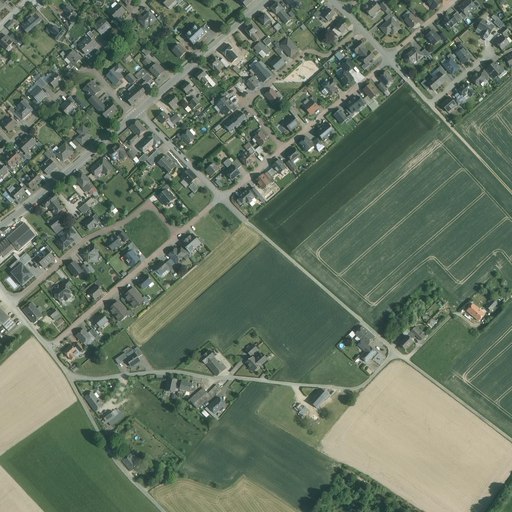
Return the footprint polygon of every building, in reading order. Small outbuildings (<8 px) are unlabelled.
[(160,0),(167,7),(170,10),(177,3),(174,0),(160,0)] [(240,0),(240,1),(239,2),(236,4),(241,10),(245,7),(246,8),(254,0),(240,0)] [(301,2),(298,0),(286,0),(294,9),(301,2)] [(440,2),(438,0),(425,0),(433,9),(436,5),(437,5),(438,6),(440,4),(440,2)] [(472,4),(469,0),(467,0),(464,4),(471,12),(475,7),(476,7),(472,4)] [(374,2),(368,7),(367,6),(365,5),(364,7),(364,9),(371,16),(380,8),(374,2)] [(384,2),(380,6),(385,12),(386,10),(388,9),(389,8),(384,2)] [(277,3),(271,9),(276,15),(277,14),(282,10),(283,9),(277,3)] [(471,12),(464,4),(459,8),(463,12),(466,16),(471,12)] [(72,9),(68,5),(63,10),(68,14),(65,17),(71,22),(77,14),(72,10),(72,9)] [(118,5),(110,13),(116,20),(125,12),(118,5)] [(335,15),(329,9),(322,16),(328,21),(335,15)] [(285,13),(282,10),(277,14),(286,24),(291,20),(285,13)] [(149,12),(139,21),(145,27),(150,22),(152,24),(156,20),(149,12)] [(466,16),(463,12),(459,15),(464,20),(467,17),(466,16)] [(389,14),(384,19),(387,22),(392,18),(392,19),(394,17),(390,13),(389,14)] [(28,22),(21,27),(27,33),(42,21),(35,14),(27,21),(28,22)] [(270,20),(265,14),(259,19),(264,25),(270,20)] [(418,23),(411,15),(405,21),(412,29),(418,23)] [(451,15),(442,22),(448,30),(457,21),(451,15)] [(100,24),(95,28),(102,36),(111,27),(103,18),(99,22),(100,24)] [(392,19),(392,18),(387,22),(380,28),(386,35),(392,30),(393,31),(394,30),(396,33),(400,28),(392,19)] [(504,25),(498,19),(494,23),(500,29),(504,25)] [(494,27),(483,20),(477,28),(483,32),(481,35),(486,39),(494,27)] [(12,21),(6,27),(10,30),(16,24),(12,21)] [(342,21),(335,28),(337,29),(335,31),(340,35),(341,33),(342,34),(348,27),(342,21)] [(69,25),(67,22),(64,25),(69,31),(73,25),(70,23),(69,25)] [(278,23),(274,27),(277,32),(282,28),(278,23)] [(205,34),(197,25),(185,37),(194,45),(205,34)] [(257,31),(252,25),(245,31),(250,37),(251,37),(255,42),(259,39),(254,34),(257,31)] [(59,31),(54,26),(50,31),(55,35),(54,37),(58,41),(64,32),(61,29),(59,31)] [(434,33),(432,31),(426,37),(432,44),(435,42),(437,42),(440,40),(437,36),(437,35),(435,33),(434,33)] [(21,40),(15,35),(11,40),(14,42),(13,42),(16,45),(21,40)] [(9,38),(7,36),(0,43),(7,50),(13,42),(14,42),(11,40),(9,38)] [(503,36),(495,43),(502,50),(509,44),(503,36)] [(268,37),(263,42),(267,46),(272,42),(268,37)] [(88,38),(79,47),(86,54),(90,51),(89,50),(95,45),(88,38)] [(289,41),(285,45),(283,43),(280,45),(280,46),(284,50),(290,58),(298,51),(289,41)] [(354,46),(353,47),(353,48),(355,50),(355,52),(357,54),(358,53),(359,56),(366,50),(364,48),(365,47),(360,41),(354,46)] [(269,51),(260,42),(254,48),(263,58),(269,51)] [(280,45),(278,43),(275,46),(277,48),(281,52),(284,50),(280,46),(280,45)] [(468,50),(462,43),(458,46),(462,50),(463,49),(466,52),(468,50)] [(352,44),(346,49),(348,52),(353,48),(353,47),(354,46),(352,44)] [(186,52),(179,45),(172,51),(180,58),(186,52)] [(228,45),(221,51),(225,56),(231,51),(232,50),(228,45)] [(151,52),(147,47),(142,51),(146,56),(151,52)] [(417,50),(414,49),(412,51),(406,56),(407,57),(406,58),(405,60),(408,63),(410,63),(411,62),(412,63),(417,59),(418,60),(423,57),(417,50)] [(430,55),(425,49),(421,53),(426,59),(430,55)] [(462,50),(460,52),(461,52),(458,55),(461,59),(460,60),(464,64),(467,61),(468,61),(471,58),(466,52),(463,49),(462,50)] [(366,50),(359,56),(361,58),(363,61),(364,61),(366,63),(366,64),(368,63),(374,58),(369,52),(368,52),(366,50)] [(238,58),(231,51),(225,56),(232,63),(238,58)] [(81,59),(73,52),(67,58),(71,61),(75,65),(81,59)] [(123,57),(127,62),(132,57),(128,53),(123,57)] [(215,57),(208,64),(213,70),(214,70),(218,75),(222,72),(217,66),(221,64),(215,57)] [(278,57),(271,63),(274,66),(273,67),(276,71),(285,63),(278,57)] [(12,67),(16,62),(11,58),(8,63),(12,67)] [(453,61),(450,58),(449,59),(446,63),(448,65),(445,67),(452,75),(459,69),(453,61)] [(154,66),(147,59),(143,63),(150,70),(154,66)] [(355,66),(350,59),(347,61),(341,67),(344,72),(346,70),(348,73),(355,66)] [(272,76),(264,68),(266,66),(260,60),(250,69),(263,83),(272,76)] [(499,67),(495,62),(492,65),(491,65),(489,67),(486,70),(490,74),(494,79),(502,71),(499,67)] [(150,70),(157,78),(165,71),(159,65),(159,66),(156,64),(154,66),(150,70)] [(118,65),(111,72),(111,73),(107,76),(114,84),(116,84),(118,83),(118,81),(122,77),(118,73),(122,69),(118,65)] [(446,73),(440,67),(436,70),(439,73),(443,77),(446,73)] [(201,70),(195,75),(200,81),(201,80),(205,85),(208,82),(204,77),(206,76),(201,70)] [(348,73),(346,70),(344,72),(338,77),(345,85),(346,85),(347,85),(348,85),(350,84),(350,82),(349,82),(353,79),(348,73)] [(392,80),(386,72),(379,78),(385,86),(392,80)] [(488,76),(484,72),(481,74),(485,79),(486,81),(489,78),(488,76)] [(55,73),(47,80),(55,88),(62,81),(55,73)] [(439,73),(433,78),(440,86),(446,80),(443,77),(439,73)] [(481,74),(479,73),(477,75),(476,75),(474,77),(472,79),(477,86),(480,84),(483,82),(482,81),(485,79),(481,74)] [(147,74),(142,78),(144,81),(147,84),(152,79),(147,74)] [(214,83),(209,78),(207,75),(206,76),(204,77),(208,82),(212,86),(213,87),(214,86),(215,85),(214,83)] [(259,83),(254,76),(251,78),(251,79),(257,85),(259,83)] [(47,85),(41,78),(38,81),(43,88),(47,85)] [(440,86),(433,78),(427,83),(431,87),(434,91),(440,86)] [(257,85),(251,79),(249,80),(246,80),(246,84),(247,84),(253,91),(258,86),(257,85)] [(334,79),(329,83),(333,87),(337,84),(334,79)] [(427,83),(425,80),(421,84),(427,91),(431,87),(427,83)] [(43,88),(38,81),(35,84),(37,87),(38,87),(41,90),(43,88)] [(100,90),(92,82),(84,89),(91,98),(94,95),(100,90)] [(187,82),(181,87),(186,94),(193,88),(187,82)] [(333,87),(329,83),(323,88),(325,89),(322,92),(325,96),(328,93),(330,96),(331,96),(332,96),(334,95),(334,94),(334,93),(336,91),(333,87)] [(387,90),(381,83),(378,86),(383,93),(386,90),(387,90)] [(466,83),(458,91),(459,92),(464,97),(467,94),(470,97),(475,93),(466,83)] [(370,84),(368,84),(367,86),(367,87),(363,90),(368,96),(371,99),(372,98),(378,93),(370,85),(370,84)] [(139,85),(136,88),(133,85),(128,90),(130,93),(138,101),(147,94),(139,85)] [(41,90),(38,87),(37,87),(35,89),(36,90),(31,95),(35,99),(33,102),(38,107),(42,104),(40,102),(47,96),(43,92),(42,93),(41,92),(42,92),(41,90)] [(272,90),(265,95),(272,103),(277,98),(278,97),(276,94),(272,90)] [(226,92),(219,98),(221,101),(225,97),(226,97),(228,95),(226,92)] [(464,97),(459,92),(454,96),(457,99),(460,103),(464,99),(462,98),(464,97)] [(138,101),(130,93),(125,97),(133,106),(138,101)] [(94,95),(91,98),(89,100),(93,105),(98,100),(99,100),(94,95)] [(77,96),(74,99),(83,109),(86,106),(77,96)] [(173,96),(166,101),(173,109),(175,107),(174,106),(178,102),(173,96)] [(319,103),(313,96),(310,99),(312,101),(316,106),(319,103)] [(359,99),(356,96),(351,101),(358,109),(363,104),(359,99)] [(371,99),(368,96),(363,100),(367,104),(369,107),(373,103),(375,102),(372,98),(371,99)] [(221,101),(216,105),(221,110),(230,102),(226,97),(225,97),(221,101)] [(199,104),(194,98),(190,102),(195,107),(199,104)] [(450,98),(441,105),(448,112),(456,105),(454,103),(453,102),(450,98)] [(72,104),(68,100),(68,101),(60,108),(67,115),(70,112),(71,113),(76,108),(72,104)] [(103,105),(98,100),(93,105),(100,112),(107,119),(117,109),(110,102),(105,107),(103,105)] [(24,101),(20,104),(22,107),(17,112),(16,113),(17,113),(22,120),(33,110),(24,101)] [(316,106),(312,101),(304,107),(310,114),(318,108),(316,106)] [(358,109),(351,101),(346,105),(348,108),(352,113),(358,109)] [(230,102),(221,110),(225,115),(231,111),(234,107),(230,102)] [(299,114),(294,108),(294,109),(290,112),(295,117),(299,114)] [(352,113),(348,108),(346,110),(350,115),(352,117),(354,115),(352,113)] [(347,118),(340,110),(334,115),(341,125),(348,119),(347,118)] [(230,120),(224,125),(229,131),(235,126),(237,128),(247,119),(240,111),(237,114),(238,116),(236,118),(234,116),(234,117),(235,118),(231,121),(230,120)] [(164,112),(158,117),(163,124),(169,119),(164,112)] [(293,116),(287,121),(286,121),(284,122),(284,124),(285,125),(286,125),(291,130),(294,128),(294,127),(298,123),(293,116)] [(9,117),(2,125),(9,132),(16,125),(9,117)] [(138,120),(129,127),(135,134),(138,138),(146,130),(138,120)] [(327,123),(323,127),(322,126),(318,128),(319,130),(316,132),(324,142),(335,133),(327,123)] [(92,135),(83,126),(77,131),(81,135),(76,139),(82,145),(92,135)] [(183,130),(177,136),(179,139),(182,137),(181,137),(186,133),(183,130)] [(268,140),(259,130),(254,134),(256,136),(254,138),(261,146),(268,140)] [(195,139),(188,131),(186,133),(181,137),(182,137),(188,144),(195,139)] [(154,133),(148,139),(153,144),(155,146),(160,141),(154,133)] [(135,134),(128,140),(131,143),(132,142),(132,143),(134,141),(138,138),(135,134)] [(36,143),(29,135),(24,140),(31,148),(36,143)] [(308,140),(306,138),(299,144),(306,151),(307,151),(314,146),(311,142),(308,141),(308,140)] [(323,145),(318,139),(313,143),(318,149),(323,145)] [(31,148),(24,140),(18,145),(26,153),(31,148)] [(145,142),(139,148),(144,153),(150,147),(145,142)] [(55,153),(57,156),(63,162),(73,152),(65,144),(55,153)] [(118,144),(107,153),(114,161),(116,159),(117,159),(120,156),(123,160),(124,160),(127,157),(127,156),(124,153),(125,152),(118,144)] [(252,147),(247,151),(249,153),(249,152),(252,156),(256,152),(255,150),(252,147)] [(263,151),(260,147),(255,150),(256,152),(259,155),(263,151)] [(55,153),(50,148),(47,151),(53,156),(55,158),(57,156),(55,153)] [(297,152),(294,148),(286,155),(292,162),(300,156),(300,154),(298,152),(297,152)] [(18,155),(14,150),(9,155),(16,162),(21,158),(21,157),(18,155)] [(130,150),(126,153),(133,160),(136,157),(130,150)] [(149,158),(146,160),(150,164),(155,158),(156,158),(160,154),(157,150),(149,158)] [(53,156),(47,151),(44,154),(49,159),(53,156)] [(24,156),(21,152),(18,155),(21,157),(21,158),(24,161),(27,159),(24,156)] [(247,154),(246,153),(244,153),(243,154),(243,155),(244,156),(241,159),(247,166),(255,159),(252,156),(249,152),(249,153),(247,154)] [(145,154),(138,160),(142,164),(146,160),(149,158),(145,154)] [(16,162),(9,155),(3,160),(8,165),(11,167),(16,162)] [(166,156),(165,157),(164,156),(162,158),(163,159),(158,164),(162,168),(163,167),(169,173),(168,174),(176,167),(166,156)] [(99,162),(91,170),(96,176),(100,173),(99,172),(102,169),(104,171),(103,172),(105,175),(112,169),(105,162),(106,161),(103,158),(99,162)] [(155,158),(150,164),(152,166),(158,161),(156,158),(155,158)] [(232,163),(229,159),(223,163),(227,168),(231,164),(232,163)] [(50,160),(41,168),(48,175),(57,167),(50,160)] [(242,166),(236,160),(232,163),(231,164),(233,166),(234,166),(237,170),(242,166)] [(283,165),(279,160),(272,166),(275,170),(272,173),(275,176),(278,173),(279,174),(286,168),(283,165)] [(295,168),(290,161),(286,164),(290,168),(292,171),(295,168)] [(213,163),(206,170),(211,177),(219,170),(213,163)] [(11,167),(8,165),(6,167),(9,170),(12,173),(14,171),(11,167)] [(40,173),(34,166),(31,169),(35,172),(38,175),(40,173)] [(237,170),(234,166),(233,166),(229,170),(230,172),(227,174),(227,176),(228,177),(230,178),(232,180),(240,173),(237,170)] [(189,170),(181,177),(189,185),(197,178),(189,170)] [(35,172),(30,177),(37,185),(42,179),(38,175),(35,172)] [(90,182),(82,173),(78,177),(75,179),(80,185),(83,188),(84,187),(89,192),(94,188),(90,182)] [(267,173),(263,176),(268,181),(272,178),(267,173)] [(263,176),(263,175),(256,181),(262,189),(269,183),(268,181),(263,176)] [(25,182),(24,182),(27,185),(31,190),(37,185),(30,177),(25,182)] [(27,185),(24,182),(25,182),(21,178),(19,181),(25,187),(27,185)] [(193,183),(189,187),(194,193),(199,189),(193,183)] [(19,186),(11,194),(17,200),(26,192),(19,186)] [(260,195),(254,188),(250,192),(254,197),(256,199),(260,195)] [(250,192),(248,189),(238,197),(245,205),(247,203),(247,204),(249,204),(251,202),(251,200),(254,197),(250,192)] [(166,191),(166,190),(164,192),(158,197),(166,206),(174,199),(166,191)] [(14,200),(8,194),(5,197),(11,203),(14,200)] [(55,194),(42,205),(46,208),(48,207),(56,216),(64,208),(56,199),(58,197),(55,194)] [(92,198),(86,203),(90,208),(95,203),(92,198)] [(86,203),(79,209),(84,214),(90,209),(90,208),(86,203)] [(97,205),(93,208),(100,216),(104,213),(97,205)] [(95,215),(92,218),(97,224),(101,221),(95,215)] [(91,217),(84,224),(90,230),(94,227),(95,228),(98,225),(97,224),(92,218),(91,217)] [(57,219),(49,225),(56,234),(64,228),(57,219)] [(24,223),(7,238),(15,248),(18,252),(36,236),(24,223)] [(70,227),(64,232),(66,235),(56,243),(63,251),(74,241),(71,238),(76,234),(70,227)] [(129,239),(123,232),(119,236),(121,239),(125,243),(129,239)] [(197,240),(193,235),(190,237),(184,241),(184,242),(182,244),(186,249),(190,253),(200,244),(197,240)] [(115,236),(113,239),(112,238),(110,240),(110,241),(106,244),(112,251),(121,244),(119,241),(121,239),(119,236),(117,238),(115,236)] [(6,238),(0,243),(0,248),(9,241),(7,238),(6,238)] [(205,244),(199,238),(197,240),(200,244),(203,247),(205,244)] [(0,248),(0,252),(3,256),(4,258),(15,248),(9,241),(0,248)] [(130,249),(134,253),(138,250),(132,243),(128,247),(130,249)] [(92,247),(90,249),(90,250),(88,250),(83,253),(83,256),(86,260),(91,261),(91,259),(95,256),(94,255),(97,252),(92,247)] [(184,251),(181,247),(177,251),(183,257),(187,254),(184,251)] [(46,250),(41,254),(49,264),(52,261),(52,260),(54,258),(50,253),(46,249),(46,250)] [(134,253),(130,249),(127,251),(129,253),(126,256),(128,258),(125,260),(131,267),(140,260),(134,253)] [(177,251),(176,249),(169,255),(176,264),(183,257),(177,251)] [(190,253),(186,249),(184,251),(187,254),(190,257),(192,255),(190,253)] [(18,259),(9,266),(12,270),(10,272),(22,286),(34,276),(25,265),(32,259),(27,254),(19,261),(18,259)] [(36,259),(39,263),(44,268),(46,266),(49,264),(41,254),(36,259)] [(165,264),(162,261),(154,268),(161,275),(168,269),(168,268),(165,264)] [(75,262),(68,267),(74,275),(74,276),(75,277),(76,277),(77,277),(77,275),(82,272),(82,271),(80,268),(75,262)] [(173,269),(167,262),(165,264),(168,268),(168,269),(170,271),(173,269)] [(90,272),(85,265),(80,268),(82,271),(82,272),(85,275),(90,272)] [(147,275),(140,281),(144,286),(142,288),(143,290),(153,281),(147,275)] [(67,280),(63,283),(64,284),(67,288),(68,288),(71,285),(67,280)] [(64,284),(53,292),(56,295),(55,296),(55,298),(56,299),(58,299),(61,302),(64,299),(65,300),(67,300),(70,298),(70,296),(69,295),(71,293),(68,288),(67,288),(64,284)] [(99,288),(97,286),(89,293),(95,299),(103,292),(99,288)] [(142,299),(133,289),(124,297),(135,309),(144,301),(142,299)] [(498,303),(493,299),(486,307),(491,311),(498,303)] [(127,312),(118,302),(109,310),(120,322),(129,314),(127,312)] [(43,316),(32,303),(23,310),(34,324),(43,316)] [(484,314),(473,304),(467,311),(478,321),(484,314)] [(0,307),(0,320),(3,323),(9,317),(0,307)] [(55,309),(49,314),(53,319),(53,318),(58,315),(58,314),(55,309)] [(102,314),(94,320),(96,323),(100,328),(100,327),(108,321),(102,314)] [(16,325),(9,317),(3,323),(2,324),(9,331),(16,325)] [(434,327),(435,328),(438,324),(432,318),(429,322),(430,323),(434,327)] [(100,328),(96,323),(93,325),(100,332),(103,330),(100,327),(100,328)] [(362,326),(355,335),(361,340),(369,332),(362,326)] [(414,328),(420,335),(421,334),(422,333),(416,326),(414,328)] [(420,335),(414,328),(411,331),(418,338),(421,335),(420,335)] [(99,336),(93,329),(89,332),(95,339),(99,336)] [(90,337),(84,330),(76,336),(83,344),(90,337)] [(369,332),(361,340),(362,341),(358,346),(362,349),(366,345),(367,346),(368,346),(375,337),(369,332)] [(408,336),(407,336),(406,337),(405,339),(405,338),(402,341),(399,344),(405,350),(413,342),(413,341),(414,340),(412,338),(414,336),(411,333),(408,336)] [(79,343),(76,345),(77,346),(75,348),(80,353),(84,349),(79,343)] [(253,344),(246,351),(250,356),(258,349),(253,344)] [(75,348),(74,348),(71,345),(63,352),(69,358),(71,360),(75,357),(77,357),(80,354),(80,353),(75,348)] [(142,355),(137,347),(134,349),(137,352),(140,357),(142,355)] [(376,353),(370,347),(370,348),(366,352),(371,357),(376,353)] [(210,351),(206,354),(204,355),(200,358),(205,365),(206,364),(214,357),(215,357),(210,351)] [(129,358),(126,359),(127,360),(132,367),(140,361),(138,358),(140,357),(137,352),(129,358)] [(371,357),(366,352),(361,357),(366,362),(371,357)] [(125,353),(115,360),(119,365),(127,360),(126,359),(129,358),(125,353)] [(253,357),(249,360),(249,359),(246,363),(250,367),(249,368),(253,372),(261,366),(260,365),(267,360),(262,354),(255,360),(253,357)] [(214,357),(206,364),(217,377),(226,368),(223,364),(221,366),(214,357)] [(176,380),(169,379),(166,391),(174,392),(175,386),(180,387),(181,383),(176,382),(176,380)] [(186,381),(182,380),(181,383),(180,387),(180,389),(180,392),(185,393),(186,391),(190,391),(191,388),(192,384),(186,383),(186,381)] [(216,385),(208,394),(211,397),(212,398),(221,389),(216,385)] [(203,388),(189,400),(197,409),(211,397),(208,394),(203,388)] [(320,389),(309,401),(317,409),(325,400),(326,400),(329,396),(320,389)] [(103,407),(92,392),(85,397),(95,412),(103,407)] [(220,396),(208,406),(215,414),(225,405),(220,396)] [(215,414),(208,406),(205,409),(218,421),(220,420),(215,414)] [(124,416),(121,411),(118,413),(115,409),(103,418),(107,423),(108,422),(110,425),(124,416)] [(134,459),(130,454),(122,461),(130,470),(141,461),(137,456),(134,459)]
